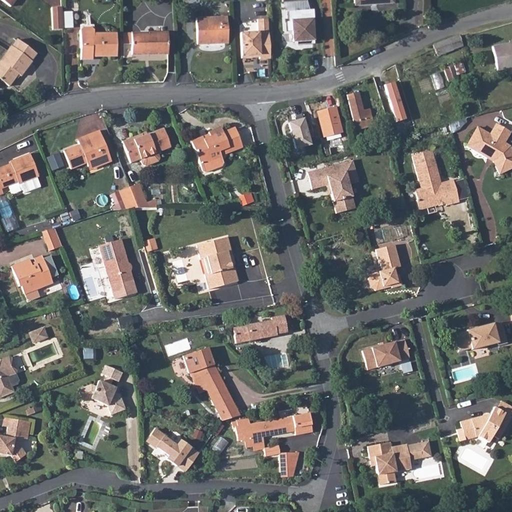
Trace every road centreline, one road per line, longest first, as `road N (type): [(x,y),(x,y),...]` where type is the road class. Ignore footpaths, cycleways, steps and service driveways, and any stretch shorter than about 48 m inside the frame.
road 1 (residential): [(316,332),(336,423),(313,495),(224,485),(139,493),(77,473),(0,503)]
road 2 (residential): [(254,94),(340,77),(431,34),(511,10)]
road 3 (residential): [(0,136),(79,105),(254,94)]
road 4 (residential): [(254,94),(305,294)]
road 5 (residential): [(316,332),(418,306),(468,259),(496,252)]
road 6 (residential): [(305,294),(152,318),(149,304)]
